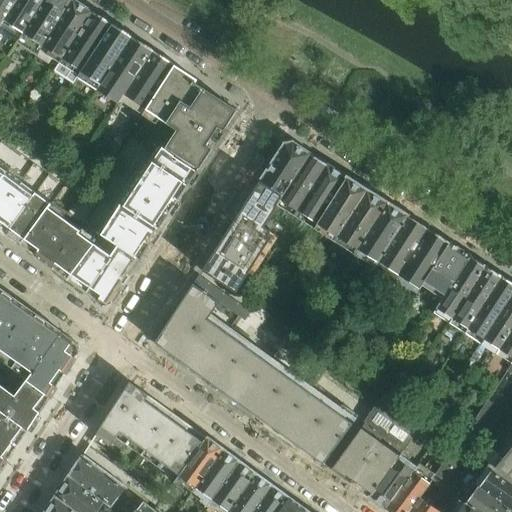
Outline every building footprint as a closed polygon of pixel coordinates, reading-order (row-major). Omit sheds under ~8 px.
[(18,0),(0,0),(0,28),(4,22),(18,0)] [(44,0),(18,0),(4,22),(15,29),(12,34),(20,39),(44,0)] [(70,0),(44,0),(20,39),(38,51),(70,0)] [(91,12),(73,0),(70,0),(38,51),(58,65),(61,60),(91,12)] [(111,24),(91,12),(61,60),(72,67),(69,72),(76,77),(80,72),(111,24)] [(130,37),(111,24),(80,72),(99,85),(130,37)] [(150,49),(130,37),(99,85),(118,98),(122,93),(150,49)] [(145,110),(174,65),(150,49),(122,93),(135,102),(131,107),(140,113),(143,108),(145,110)] [(224,131),(237,111),(196,84),(198,80),(174,65),(145,110),(177,130),(165,148),(199,170),(213,149),(207,145),(218,128),(224,131)] [(37,142),(17,129),(13,136),(33,149),(37,142)] [(40,138),(37,142),(33,149),(31,151),(51,165),(60,151),(40,138)] [(199,170),(165,148),(164,150),(152,142),(143,155),(189,185),(199,170)] [(285,196),(311,154),(293,143),(285,144),(278,155),(261,181),(282,194),(285,196)] [(328,165),(311,154),(285,196),(282,200),(299,211),(328,165)] [(189,185),(143,155),(132,173),(178,202),(189,185)] [(349,179),(328,165),(299,211),(310,219),(306,224),(315,230),(319,224),(349,179)] [(0,206),(17,183),(3,173),(0,170),(0,206)] [(178,202),(132,173),(123,187),(168,217),(178,202)] [(369,191),(349,179),(319,224),(330,231),(326,238),(335,244),(339,238),(369,191)] [(277,207),(278,206),(284,196),(261,181),(242,210),(203,271),(236,292),(269,241),(266,239),(271,232),(264,228),(270,219),(277,207)] [(17,183),(0,206),(0,230),(4,233),(33,193),(17,183)] [(168,217),(123,187),(114,200),(159,231),(168,217)] [(389,205),(369,191),(339,238),(349,244),(345,250),(355,257),(359,251),(389,205)] [(24,248),(49,211),(44,207),(47,203),(33,193),(4,233),(24,248)] [(159,231),(114,200),(104,215),(111,220),(150,245),(159,231)] [(374,270),(376,267),(409,217),(389,205),(359,251),(370,258),(366,264),(374,270)] [(68,279),(92,245),(82,238),(87,229),(81,225),(77,231),(49,211),(24,248),(68,279)] [(396,281),(429,230),(409,217),(376,267),(396,281)] [(150,245),(111,220),(100,235),(112,243),(117,246),(140,260),(150,245)] [(423,286),(451,244),(429,230),(396,281),(418,295),(423,286)] [(140,260),(117,246),(112,243),(105,253),(80,288),(104,305),(111,304),(140,260)] [(442,299),(470,257),(451,244),(423,286),(442,299)] [(80,288),(105,253),(92,245),(68,279),(80,288)] [(453,317),(486,267),(470,257),(442,299),(437,307),(453,317)] [(502,277),(486,267),(453,317),(468,327),(502,277)] [(202,290),(208,282),(201,277),(195,285),(202,290)] [(511,295),(511,283),(502,277),(468,327),(484,338),(511,295)] [(209,295),(215,287),(208,282),(202,290),(209,295)] [(353,424),(269,363),(208,319),(220,303),(216,301),(209,295),(202,290),(195,285),(194,285),(156,343),(170,353),(174,348),(180,353),(177,358),(323,464),(353,424)] [(216,301),(223,292),(215,287),(209,295),(216,301)] [(61,333),(0,289),(0,350),(9,356),(3,364),(17,375),(23,367),(31,372),(45,353),(61,333)] [(224,306),(230,298),(223,292),(216,301),(220,303),(224,306)] [(511,295),(484,338),(499,347),(511,327),(511,295)] [(231,311),(237,303),(230,298),(224,306),(231,311)] [(238,316),(244,308),(237,303),(231,311),(238,316)] [(252,313),(244,308),(238,316),(245,322),(252,313)] [(511,327),(499,347),(495,353),(500,356),(504,351),(511,356),(511,327)] [(80,353),(78,345),(61,333),(45,353),(69,369),(80,353)] [(282,346),(300,358),(307,349),(289,336),(282,346)] [(69,369),(45,353),(31,372),(25,380),(50,398),(69,369)] [(511,362),(510,365),(511,366),(491,396),(492,397),(465,437),(479,447),(511,398),(511,362)] [(365,378),(387,388),(392,378),(371,368),(365,378)] [(416,400),(427,386),(417,378),(406,392),(416,400)] [(40,412),(50,398),(25,380),(20,388),(14,383),(8,391),(40,412)] [(148,395),(130,383),(97,435),(112,446),(121,433),(178,474),(205,437),(203,435),(200,440),(144,400),(148,395)] [(0,433),(18,447),(39,414),(40,412),(8,391),(0,385),(0,433)] [(401,451),(414,432),(421,423),(407,414),(384,394),(359,428),(360,429),(332,468),(331,469),(368,496),(401,451)] [(511,487),(511,432),(501,424),(494,436),(506,446),(499,454),(489,446),(481,456),(494,466),(490,472),(511,487)] [(0,473),(18,447),(0,433),(0,473)] [(436,435),(430,444),(427,448),(443,460),(453,446),(436,435)] [(207,438),(174,483),(184,490),(188,484),(196,491),(225,451),(207,438)] [(511,511),(511,487),(490,472),(453,446),(443,460),(441,463),(429,480),(460,503),(472,511),(511,511)] [(161,498),(90,447),(89,447),(85,454),(156,506),(161,498)] [(241,462),(225,451),(196,491),(205,497),(200,503),(208,509),(241,462)] [(401,451),(368,496),(384,507),(412,469),(402,462),(407,455),(401,451)] [(84,455),(70,477),(105,502),(112,507),(114,511),(137,511),(145,503),(117,482),(118,479),(101,466),(84,455)] [(230,511),(257,474),(241,462),(208,509),(212,511),(217,511),(221,508),(226,511),(230,511)] [(412,469),(384,507),(390,511),(406,511),(420,493),(429,480),(419,473),(423,467),(417,462),(412,469)] [(255,511),(274,486),(257,474),(230,511),(255,511)] [(70,477),(56,497),(77,511),(97,511),(105,502),(70,477)] [(279,511),(289,498),(274,486),(255,511),(279,511)] [(420,493),(406,511),(439,511),(442,508),(420,493)] [(77,511),(56,497),(46,511),(77,511)] [(305,511),(307,510),(289,498),(279,511),(305,511)] [(157,511),(156,511),(145,503),(137,511),(157,511)] [(472,511),(460,503),(452,511),(447,511),(442,508),(439,511),(472,511)]
